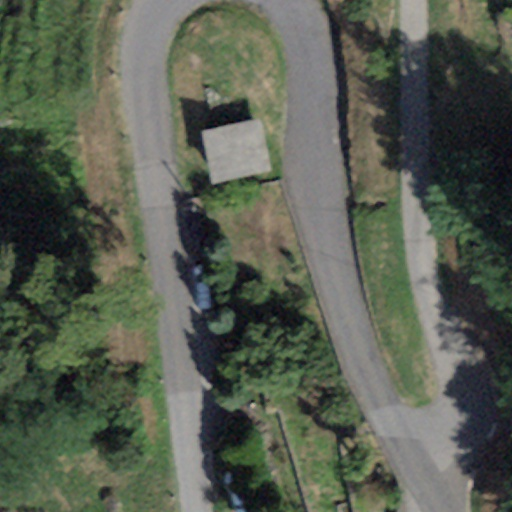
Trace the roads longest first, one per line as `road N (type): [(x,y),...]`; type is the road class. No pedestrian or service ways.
road 1 (unclassified): [(284,0),(311,57),(336,289),(363,367),(437,511)]
road 2 (unclassified): [(189,511),(138,94),(140,41),(166,0)]
